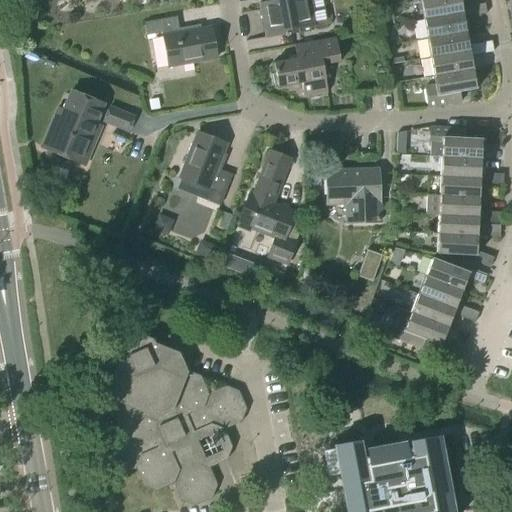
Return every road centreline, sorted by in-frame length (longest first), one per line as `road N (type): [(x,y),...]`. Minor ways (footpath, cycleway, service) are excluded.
road 1 (residential): [(503,108),(303,122),(249,108)]
road 2 (residential): [(272,511),(250,369),(241,361)]
road 3 (tertiary): [(28,420),(2,295)]
road 4 (residential): [(481,511),(467,444),(413,426)]
